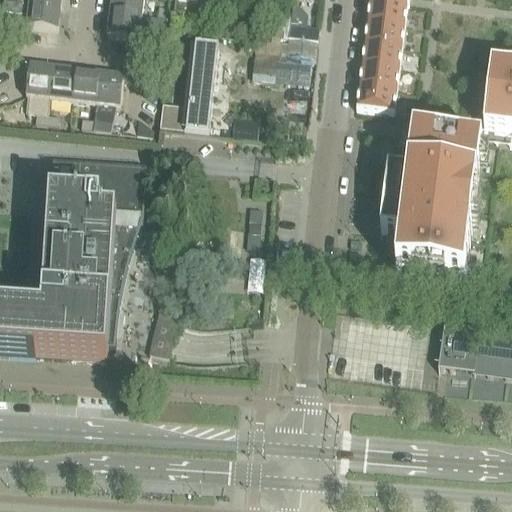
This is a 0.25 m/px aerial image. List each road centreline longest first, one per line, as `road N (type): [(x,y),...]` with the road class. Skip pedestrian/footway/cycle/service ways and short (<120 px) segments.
road 1 (residential): [(303,446),(311,276),(341,0)]
road 2 (tertiary): [(303,446),(0,426)]
road 3 (tertiary): [(0,465),(301,485)]
road 4 (tertiary): [(301,485),(511,501)]
road 5 (tertiary): [(511,465),(303,446)]
